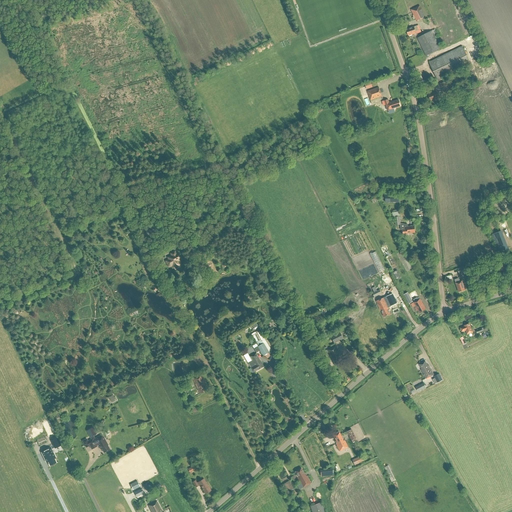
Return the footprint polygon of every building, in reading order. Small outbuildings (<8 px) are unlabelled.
[(411,10),(417,21),(426,17),(420,6),(411,10)] [(419,25),(417,26),(414,27),(406,29),(409,36),(421,32),(419,25)] [(432,31),(417,38),(426,56),(441,49),(432,31)] [(462,47),(446,55),(429,62),(438,81),(455,73),(471,65),(462,47)] [(440,84),(444,95),(451,93),(449,87),(450,87),(448,81),(440,84)] [(382,97),(379,87),(367,91),(371,101),(382,97)] [(428,95),(431,101),(439,97),(436,92),(428,95)] [(401,106),(399,100),(389,103),(388,100),(385,101),(387,111),(389,110),(389,113),(394,111),(394,109),(401,106)] [(400,223),(399,217),(398,211),(396,212),(395,210),(393,211),(394,212),(392,212),(393,217),(394,217),(395,226),(400,225),(400,230),(401,230),(401,235),(406,235),(406,234),(415,232),(414,226),(407,227),(407,225),(400,223)] [(144,228),(148,237),(162,230),(157,221),(144,228)] [(195,244),(199,254),(208,250),(204,240),(195,244)] [(177,253),(174,254),(166,258),(171,268),(181,263),(177,253)] [(393,273),(396,280),(401,278),(397,271),(393,273)] [(459,292),(465,290),(462,280),(459,281),(458,278),(455,279),(459,292)] [(375,287),(372,288),(374,292),(372,293),(374,297),(391,290),(388,285),(377,290),(375,287)] [(406,292),(402,295),(406,304),(411,302),(406,292)] [(397,304),(392,294),(376,301),(381,311),(381,310),(384,317),(391,314),(388,308),(389,307),(387,305),(390,303),(391,306),(397,304)] [(420,299),(418,300),(417,297),(414,299),(415,302),(414,302),(420,313),(426,309),(420,299)] [(473,332),(470,323),(464,325),(464,326),(460,328),(462,332),(466,331),(467,335),(473,332)] [(476,331),(477,334),(483,331),(484,334),(482,335),(484,338),(489,336),(485,327),(476,331)] [(264,338),(263,339),(259,331),(257,332),(257,331),(252,333),(253,335),(252,335),(256,343),(255,343),(256,344),(252,346),(256,353),(260,350),(263,356),(271,351),(264,338)] [(330,336),(334,343),(343,339),(339,332),(330,336)] [(335,366),(340,363),(337,357),(340,356),(335,346),(324,352),(326,354),(328,353),(335,366)] [(201,361),(196,352),(192,355),(196,363),(201,361)] [(399,353),(394,359),(397,363),(403,357),(399,353)] [(256,354),(250,357),(251,359),(251,360),(250,361),(248,362),(251,368),(253,372),(258,369),(259,369),(264,366),(261,362),(256,354)] [(413,359),(406,364),(412,372),(419,367),(413,359)] [(425,361),(419,364),(422,369),(421,369),(426,379),(434,374),(430,367),(429,368),(425,361)] [(204,386),(207,384),(201,372),(191,377),(200,394),(206,390),(204,386)] [(435,378),(433,379),(435,384),(443,380),(439,373),(434,376),(435,378)] [(416,387),(418,392),(426,388),(424,383),(416,387)] [(49,421),(43,423),(49,436),(55,433),(49,421)] [(102,435),(95,439),(94,436),(97,434),(93,427),(86,431),(91,439),(87,442),(91,449),(98,445),(100,449),(103,448),(105,452),(109,450),(105,443),(106,442),(102,435)] [(353,443),(357,440),(351,429),(347,431),(353,443)] [(336,434),(333,435),(337,443),(336,443),(339,450),(347,447),(344,440),(343,440),(339,432),(338,432),(336,433),(336,434)] [(57,437),(51,440),(54,448),(61,445),(60,443),(57,437)] [(51,448),(41,452),(45,462),(47,461),(49,465),(55,462),(54,458),(55,458),(51,448)] [(354,465),(363,460),(361,456),(352,460),(354,465)] [(319,478),(324,476),(321,467),(316,469),(319,478)] [(297,478),(303,487),(311,482),(307,476),(306,476),(301,468),(295,472),(298,477),(297,478)] [(205,494),(211,490),(204,479),(197,483),(196,481),(193,482),(196,487),(200,485),(205,494)] [(130,484),(133,490),(140,487),(137,481),(130,484)] [(294,489),(289,481),(283,484),(288,492),(294,489)] [(161,511),(162,511),(157,501),(148,505),(152,511),(161,511)] [(325,511),(321,502),(310,507),(312,511),(325,511)]
